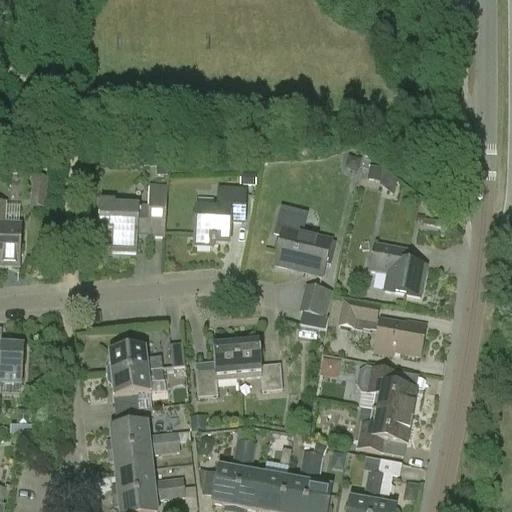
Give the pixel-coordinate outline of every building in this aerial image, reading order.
[(367,169),(365,180),(378,184),(376,191),(391,194),(395,176),(367,169)] [(32,180),(30,212),(45,213),(47,181),(32,180)] [(148,210),(138,210),(114,208),(114,205),(99,204),(97,248),(111,249),(111,256),(135,257),(136,241),(164,242),(166,190),(149,189),(148,210)] [(228,225),(242,226),(244,194),(218,193),(217,215),(196,214),(194,250),(212,251),(212,246),(227,247),(228,225)] [(0,269),(18,270),(20,229),(1,228),(2,206),(0,206),(0,269)] [(274,269),(321,280),(330,244),(298,236),(301,224),(298,219),(286,216),(281,219),(277,236),(281,237),(274,269)] [(374,249),(369,275),(387,278),(384,295),(419,301),(425,271),(400,267),(402,254),(374,249)] [(327,322),(325,322),(332,296),(305,289),(297,316),(302,317),(299,329),(324,335),(327,322)] [(362,333),(377,336),(374,356),(391,359),(391,356),(419,361),(425,329),(407,326),(407,329),(377,324),(380,311),(342,303),(337,331),(362,336),(362,333)] [(238,383),(260,381),(261,396),(281,394),(280,368),(261,370),(258,345),(235,348),(238,383)] [(182,348),(169,349),(171,372),(184,371),(182,348)] [(212,350),(213,367),(194,369),(197,402),(217,400),(216,385),(238,383),(235,348),(212,350)] [(0,391),(3,391),(3,387),(19,388),(20,388),(22,350),(0,349),(0,353),(0,391)] [(105,372),(106,379),(161,373),(160,362),(145,364),(144,352),(108,356),(109,366),(105,372)] [(320,361),(318,379),(336,381),(338,363),(320,361)] [(359,396),(366,397),(378,400),(375,416),(411,422),(416,395),(392,391),(395,377),(365,371),(358,375),(355,390),(359,396)] [(112,391),(113,402),(112,402),(114,416),(138,413),(136,399),(149,398),(148,382),(152,381),(155,385),(162,385),(161,373),(106,379),(106,386),(112,391)] [(109,432),(111,444),(105,445),(106,456),(161,451),(179,448),(190,447),(189,436),(147,441),(145,428),(140,428),(138,413),(114,416),(116,431),(109,432)] [(406,449),(411,422),(375,416),(373,429),(361,427),(356,453),(380,457),(382,445),(406,449)] [(256,511),(262,480),(249,477),(257,431),(248,432),(233,511),(256,511)] [(211,508),(223,510),(222,511),(233,511),(248,432),(238,432),(231,474),(217,472),(216,478),(199,475),(201,500),(212,502),(211,508)] [(313,458),(312,458),(302,511),(326,511),(331,492),(317,489),(323,461),(327,451),(315,445),(313,458)] [(151,474),(149,461),(180,458),(179,448),(161,451),(106,456),(107,466),(113,465),(115,478),(151,474)] [(288,473),(291,454),(281,452),(278,471),(288,473)] [(302,511),(312,458),(303,456),(297,486),(285,484),(279,511),(302,511)] [(370,511),(380,464),(369,462),(361,505),(348,503),(346,511),(370,511)] [(394,511),(395,511),(382,509),(384,500),(388,501),(392,481),(399,482),(401,469),(380,464),(370,511),(394,511)] [(115,478),(116,489),(110,490),(111,500),(183,492),(182,483),(152,486),(151,474),(115,478)] [(256,511),(279,511),(285,484),(262,480),(256,511)] [(155,511),(154,506),(183,503),(184,508),(196,506),(195,491),(183,492),(111,500),(112,511),(118,511),(155,511)]
